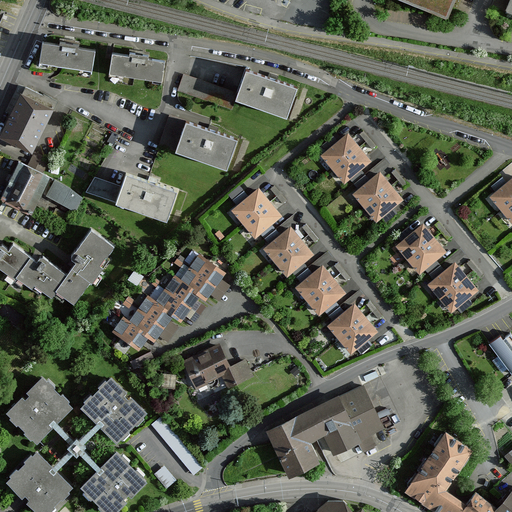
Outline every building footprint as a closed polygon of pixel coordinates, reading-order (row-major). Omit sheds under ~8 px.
[(393,0),(445,21),(453,0),(393,0)] [(511,0),(508,0),(503,13),(511,16),(511,0)] [(42,41),(39,62),(92,70),(95,50),(78,47),(79,44),(60,41),(59,44),(42,41)] [(112,52),(109,72),(162,81),(165,60),(148,58),(148,55),(129,52),(129,55),(112,52)] [(239,94),(237,99),(288,117),(298,90),(247,72),(239,94)] [(233,110),(239,94),(183,75),(178,90),(233,110)] [(22,90),(0,133),(0,134),(32,151),(54,106),(22,90)] [(176,150),(186,121),(170,115),(160,145),(176,150)] [(186,121),(176,150),(227,168),(237,139),(186,121)] [(376,145),(363,130),(359,134),(372,149),(376,145)] [(324,155),(345,180),(369,160),(348,135),(324,155)] [(48,159),(35,152),(28,166),(41,172),(48,159)] [(28,166),(18,161),(8,181),(11,183),(8,190),(5,189),(1,197),(30,212),(33,205),(31,204),(39,189),(48,194),(55,180),(46,174),(41,172),(28,166)] [(408,184),(395,169),(391,172),(404,187),(408,184)] [(121,187),(116,202),(166,220),(177,190),(126,172),(121,187)] [(355,193),(376,219),(401,199),(380,173),(355,193)] [(121,187),(94,177),(86,192),(116,202),(121,187)] [(511,179),(492,196),(511,219),(511,179)] [(57,181),(50,195),(76,209),(82,197),(68,187),(57,181)] [(287,200),(274,185),(270,188),(283,203),(287,200)] [(230,210),(255,240),(283,217),(259,188),(230,210)] [(35,204),(31,212),(52,222),(67,229),(73,216),(56,208),(53,213),(35,204)] [(451,236),(438,221),(435,224),(447,239),(451,236)] [(318,238),(306,223),(302,227),(315,242),(318,238)] [(263,249),(287,278),(314,255),(291,226),(263,249)] [(399,245),(419,270),(443,250),(423,226),(399,245)] [(0,267),(16,279),(17,277),(32,287),(34,284),(52,297),(56,291),(74,303),(89,281),(91,283),(103,266),(100,264),(106,256),(107,257),(115,245),(91,228),(71,256),(71,258),(75,261),(67,273),(42,256),(39,256),(37,260),(13,243),(9,249),(1,243),(0,243),(0,267)] [(181,280),(209,300),(212,296),(220,302),(232,285),(222,279),(227,272),(200,253),(181,280)] [(483,274),(470,259),(466,262),(479,277),(483,274)] [(351,277),(338,262),(334,265),(347,280),(351,277)] [(431,284),(451,309),(475,289),(454,264),(431,284)] [(295,288),(319,317),(347,294),(323,265),(295,288)] [(135,267),(129,276),(136,281),(142,273),(135,267)] [(156,302),(184,322),(191,326),(209,300),(181,280),(174,275),(156,302)] [(129,321),(150,336),(166,347),(184,322),(156,302),(147,295),(129,321)] [(383,315),(370,301),(366,304),(379,319),(383,315)] [(26,317),(6,303),(0,312),(20,326),(26,317)] [(326,326),(351,355),(378,332),(354,303),(326,326)] [(123,317),(113,332),(140,351),(150,336),(129,321),(123,317)] [(500,335),(490,342),(511,372),(511,335),(510,333),(503,338),(500,335)] [(219,345),(185,361),(197,387),(223,375),(229,386),(252,375),(244,359),(229,366),(219,345)] [(150,351),(131,361),(134,368),(154,359),(150,351)] [(300,371),(296,366),(291,370),(295,374),(300,371)] [(42,376),(7,412),(39,442),(52,428),(56,424),(74,406),(42,376)] [(147,413),(111,377),(81,407),(98,424),(102,427),(117,442),(147,413)] [(313,408),(326,435),(334,452),(358,440),(364,451),(375,445),(370,434),(383,428),(362,385),(313,408)] [(326,435),(313,408),(269,430),(289,473),(316,460),(309,444),(326,435)] [(102,427),(98,424),(80,442),(76,439),(74,442),(56,424),(52,428),(70,446),(67,450),(69,452),(53,468),(57,472),(73,456),(76,459),(79,456),(96,473),(101,468),(84,452),(87,449),(83,446),(102,427)] [(497,511),(499,510),(497,509),(475,492),(466,504),(443,489),(471,449),(446,432),(407,490),(439,511),(497,511)] [(96,473),(82,487),(107,511),(118,511),(149,481),(118,450),(101,468),(96,473)] [(37,451),(8,481),(26,499),(39,511),(50,511),(74,488),(57,472),(53,468),(37,451)] [(168,485),(179,477),(167,462),(156,470),(168,485)] [(497,511),(511,511),(511,491),(504,500),(502,498),(498,503),(500,505),(497,509),(499,510),(497,511)] [(328,500),(315,511),(364,511),(362,509),(355,511),(353,511),(343,500),(328,500)]
